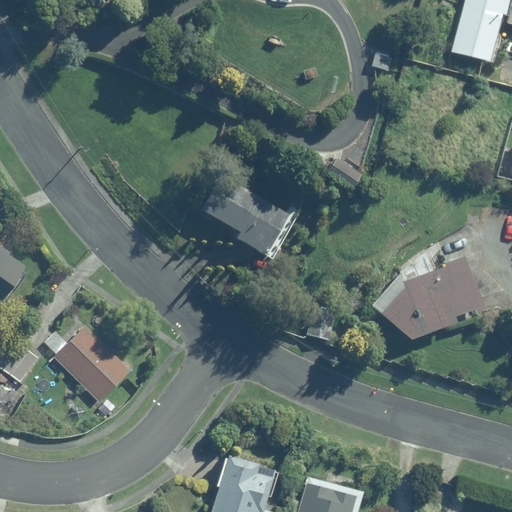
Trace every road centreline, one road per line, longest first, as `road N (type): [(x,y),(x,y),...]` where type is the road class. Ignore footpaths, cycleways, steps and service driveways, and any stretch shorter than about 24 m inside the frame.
road 1 (residential): [(227,342),(99,231),(0,90)]
road 2 (residential): [(511,452),(316,399),(227,342)]
road 3 (residential): [(227,342),(153,441),(117,467),(68,480),(0,476)]
